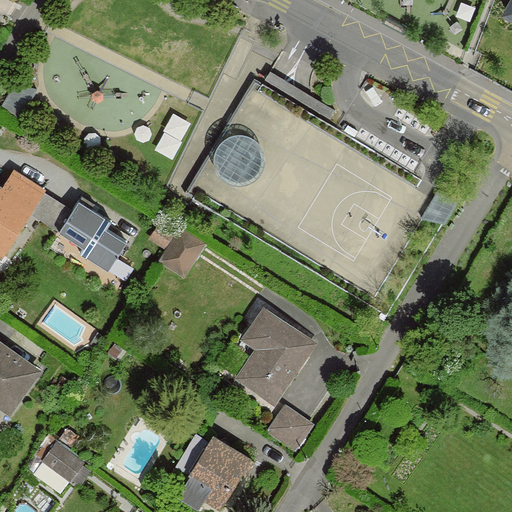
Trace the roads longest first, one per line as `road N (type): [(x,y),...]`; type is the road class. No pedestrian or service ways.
road 1 (residential): [(288,511),(511,157)]
road 2 (tertiary): [(511,119),(292,0)]
